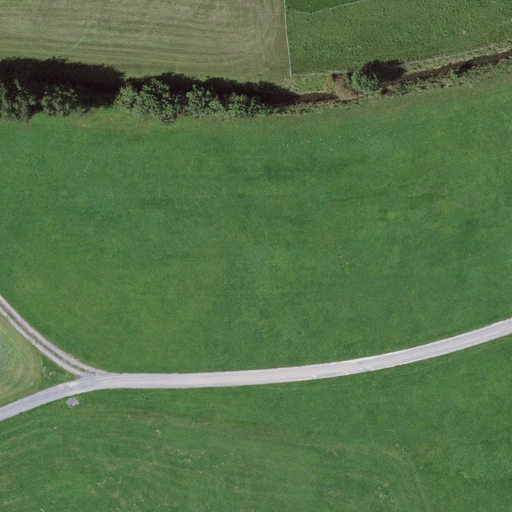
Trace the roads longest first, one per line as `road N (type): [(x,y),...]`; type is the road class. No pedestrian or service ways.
road 1 (track): [(511,324),(441,348),(285,379),(109,380),(0,421)]
road 2 (track): [(109,380),(38,341),(0,302)]
